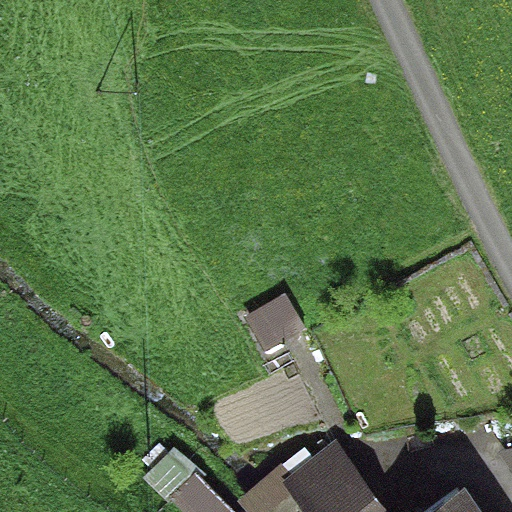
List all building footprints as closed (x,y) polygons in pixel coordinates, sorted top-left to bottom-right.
[(285,299),(251,317),(267,348),(301,330),(285,299)] [(291,474),(283,479),(304,508),(306,511),(388,511),(336,441),(313,457),(291,474)] [(305,446),(283,464),(291,474),(313,457),(305,446)] [(170,499),(195,475),(171,451),(144,477),(168,501),(170,499)] [(283,479),(291,474),(283,464),(239,499),(249,511),(299,511),(304,508),(283,479)] [(233,511),(195,475),(170,499),(183,511),(233,511)] [(482,511),(465,489),(432,511),(482,511)]
